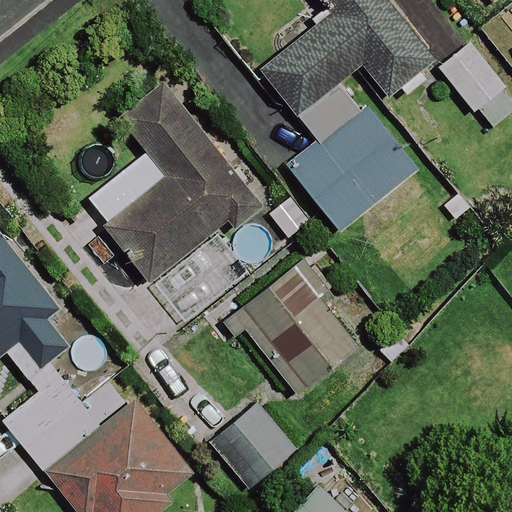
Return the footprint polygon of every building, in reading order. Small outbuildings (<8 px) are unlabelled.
[(438,61),(388,0),(324,0),(333,11),(262,69),(319,139),(287,165),(341,231),(422,165),(352,78),(365,67),(391,99),(438,61)] [(262,202),(166,83),(121,120),(147,152),(89,199),(187,321),(249,271),(220,236),(262,202)] [(65,306),(0,226),(0,358),(8,352),(40,392),(5,421),(80,511),(158,511),(203,475),(137,395),(120,374),(65,306)] [(367,338),(302,259),(236,314),(300,393),(367,338)] [(297,449),(262,405),(214,443),(249,487),(297,449)] [(356,511),(325,481),(294,511),(356,511)]
